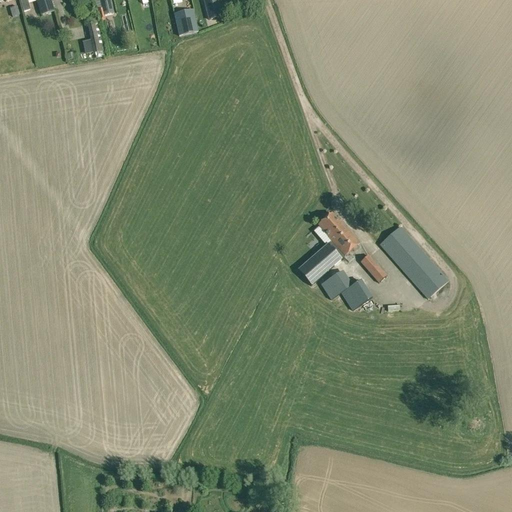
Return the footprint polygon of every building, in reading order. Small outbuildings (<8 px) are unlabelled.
[(54,12),(50,0),(39,0),(36,1),(41,16),(54,12)] [(113,7),(110,0),(95,0),(98,10),(113,7)] [(202,0),(208,20),(222,17),(218,0),(202,0)] [(10,9),(12,18),(19,15),(17,7),(10,9)] [(174,15),(179,37),(198,33),(193,11),(174,15)] [(100,22),(87,25),(90,41),(82,42),(85,55),(93,53),(93,56),(106,52),(100,22)] [(331,242),(328,245),(341,260),(344,258),(360,244),(340,221),(338,222),(331,214),(318,226),(329,238),(328,239),(331,242)] [(379,246),(428,301),(449,283),(400,228),(379,246)] [(341,260),(328,245),(328,244),(298,271),(311,287),(342,261),(341,260)] [(379,284),(387,277),(368,256),(360,263),(379,284)] [(352,286),(342,271),(320,286),(331,301),(352,286)] [(342,294),(353,312),(373,300),(362,281),(342,294)]
